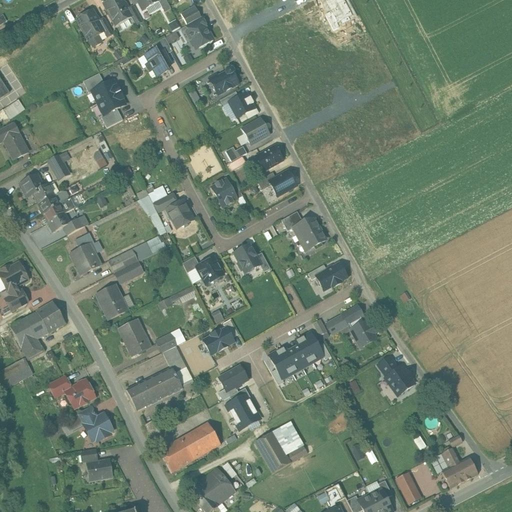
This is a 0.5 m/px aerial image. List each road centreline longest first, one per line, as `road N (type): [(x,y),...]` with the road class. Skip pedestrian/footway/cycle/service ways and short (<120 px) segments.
road 1 (residential): [(314,195),(229,244),(215,240),(147,101),(235,49)]
road 2 (residential): [(182,511),(75,315),(0,203)]
road 3 (residential): [(497,477),(364,287)]
road 4 (residential): [(364,287),(217,367)]
road 5 (residential): [(314,195),(235,49)]
